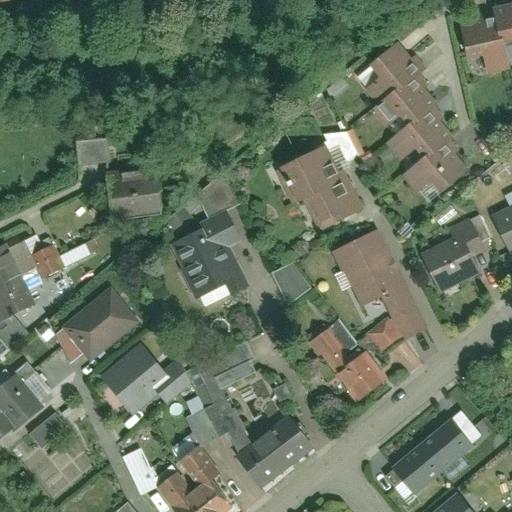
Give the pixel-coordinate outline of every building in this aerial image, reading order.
[(511,10),(496,15),(498,21),(466,29),(478,76),(511,67),(509,60),(511,59),(511,10)] [(410,174),(436,202),(470,170),(447,144),(451,140),(427,114),(434,107),(413,84),(420,78),(391,47),(366,71),(391,98),(379,109),(404,135),(395,144),(417,167),(410,174)] [(75,140),(76,165),(109,163),(107,138),(75,140)] [(305,200),(316,227),(343,216),(316,150),(277,167),(293,206),(305,200)] [(163,214),(162,177),(107,179),(108,216),(163,214)] [(511,248),(511,207),(494,215),(509,250),(511,248)] [(233,218),(172,244),(198,304),(238,287),(222,250),(243,241),(233,218)] [(375,233),(332,255),(359,309),(382,297),(394,322),(415,312),(375,233)] [(476,275),(460,240),(422,257),(438,292),(476,275)] [(1,248),(0,247),(0,285),(16,277),(1,248)] [(16,277),(0,285),(0,317),(2,322),(32,307),(16,277)] [(138,319),(111,290),(65,332),(92,361),(118,338),(138,319)] [(309,342),(356,403),(388,379),(364,348),(350,359),(327,329),(309,342)] [(166,379),(142,346),(102,376),(126,409),(166,379)] [(0,439),(40,409),(16,377),(0,388),(0,439)] [(27,434),(40,449),(66,426),(53,411),(27,434)] [(315,447),(289,415),(236,457),(262,490),(315,447)] [(451,422),(421,447),(441,471),(471,446),(451,422)] [(185,467),(157,489),(174,511),(218,511),(240,496),(198,441),(177,456),(185,467)] [(421,447),(394,469),(414,493),(441,471),(421,447)] [(121,456),(139,495),(157,486),(139,448),(121,456)] [(471,511),(458,496),(438,511),(471,511)]
